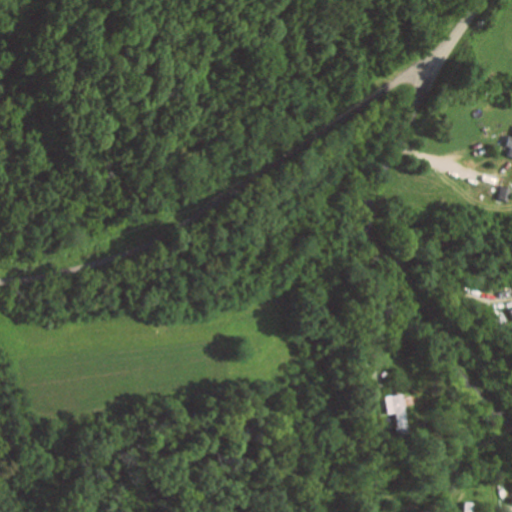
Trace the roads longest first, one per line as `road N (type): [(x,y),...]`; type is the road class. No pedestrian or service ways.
road 1 (residential): [(511,426),(429,338),(368,239),(376,183),(479,0)]
road 2 (residential): [(0,279),(39,279),(210,209),(442,57)]
